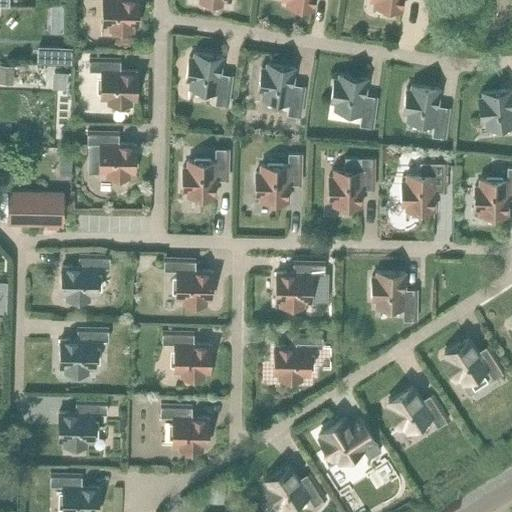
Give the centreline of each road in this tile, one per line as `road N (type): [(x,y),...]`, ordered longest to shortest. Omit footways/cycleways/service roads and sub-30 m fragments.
road 1 (residential): [(511,65),(431,64),(159,23)]
road 2 (residential): [(511,277),(234,456)]
road 3 (residential): [(15,406),(20,248),(149,245)]
road 4 (residential): [(511,254),(238,246)]
road 5 (residential): [(149,245),(159,23)]
road 6 (residential): [(234,456),(238,246)]
